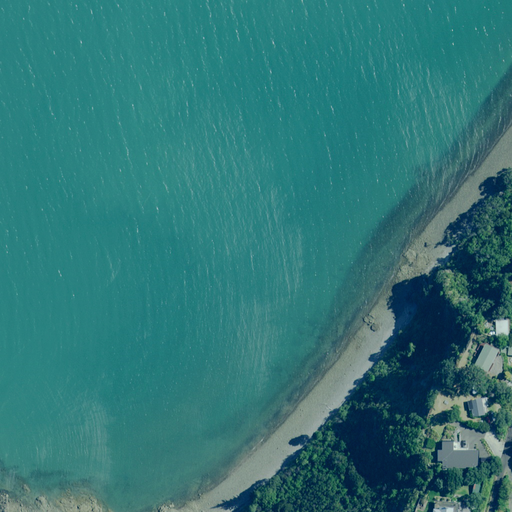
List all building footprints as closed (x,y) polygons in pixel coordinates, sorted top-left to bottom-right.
[(507,321),(497,322),(497,334),(508,333),(507,321)] [(487,372),(498,350),(485,344),(474,366),(487,372)] [(486,397),(467,401),(469,411),(471,410),(473,417),(487,415),(486,406),(488,406),(486,397)] [(453,441),(442,441),(442,450),(438,450),(438,461),(442,461),(442,468),(479,467),(479,449),(453,450),(453,441)] [(480,484),(472,483),(471,491),(479,492),(480,484)]
